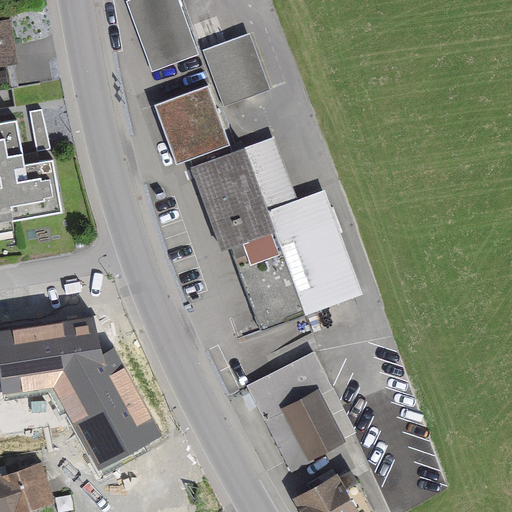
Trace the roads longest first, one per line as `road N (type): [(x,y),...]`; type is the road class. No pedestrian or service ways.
road 1 (secondary): [(143,258),(263,511)]
road 2 (secondary): [(81,0),(99,105),(143,258)]
road 3 (residential): [(0,282),(143,258)]
